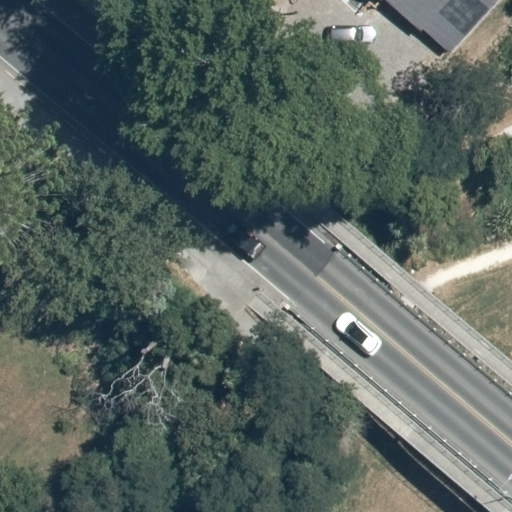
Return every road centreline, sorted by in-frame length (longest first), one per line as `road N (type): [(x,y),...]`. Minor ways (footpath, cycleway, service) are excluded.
road 1 (secondary): [(275,246),(0,33)]
road 2 (secondary): [(30,0),(275,246)]
road 3 (secondary): [(275,246),(511,445)]
